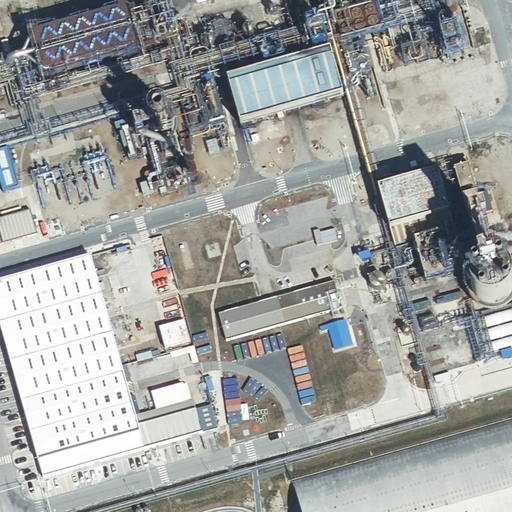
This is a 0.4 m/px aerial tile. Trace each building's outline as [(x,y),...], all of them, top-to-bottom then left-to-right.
[(328,55),(226,84),(239,128),(340,98),(328,55)] [(169,128),(169,126),(168,124),(167,122),(166,120),(164,118),(162,117),(160,117),(157,117),(155,118),(153,120),(152,121),(151,124),(150,126),(150,128),(151,130),(152,132),(154,134),(156,135),(158,136),(161,136),(163,135),(165,134),(167,133),(168,131),(169,128)] [(17,190),(6,152),(0,153),(0,193),(0,195),(17,190)] [(484,236),(466,168),(453,172),(471,239),(484,236)] [(174,175),(150,182),(154,195),(178,188),(174,175)] [(446,218),(435,175),(376,191),(388,233),(446,218)] [(154,195),(150,182),(141,184),(145,198),(154,195)] [(0,247),(34,237),(27,213),(0,220),(0,247)] [(166,258),(161,238),(151,241),(157,261),(166,258)] [(108,326),(89,259),(0,284),(0,334),(41,480),(199,436),(193,412),(137,428),(135,418),(109,326),(108,326)] [(510,291),(511,290),(511,275),(508,277),(506,274),(505,272),(503,270),(500,269),(498,267),(495,266),(493,266),(490,265),(487,265),(484,265),(481,266),(479,267),(476,268),(474,270),(472,272),(470,274),(468,276),(467,279),(466,282),(466,284),(465,287),(466,290),(466,293),(467,296),(468,298),(470,301),(471,303),(474,305),(476,306),(478,308),(481,309),(484,309),(486,310),(489,310),(492,310),(495,309),(497,308),(500,306),(502,305),(504,303),(506,301),(508,299),(509,296),(510,293),(510,291)] [(383,284),(383,282),(382,280),(381,278),(379,277),(376,276),(374,275),(372,276),(370,276),(368,278),(366,280),(365,282),(365,284),(365,286),(366,289),(367,291),(368,292),(371,293),(373,294),(375,294),(377,294),(380,292),(381,291),(383,289),(383,287),(383,284)] [(332,285),(217,316),(224,342),(339,310),(332,285)] [(350,347),(343,321),(317,329),(319,334),(326,332),(332,352),(350,347)] [(188,343),(182,323),(158,329),(163,350),(188,343)] [(135,418),(137,428),(193,412),(190,402),(135,418)] [(511,511),(511,420),(290,482),(298,511),(511,511)]
